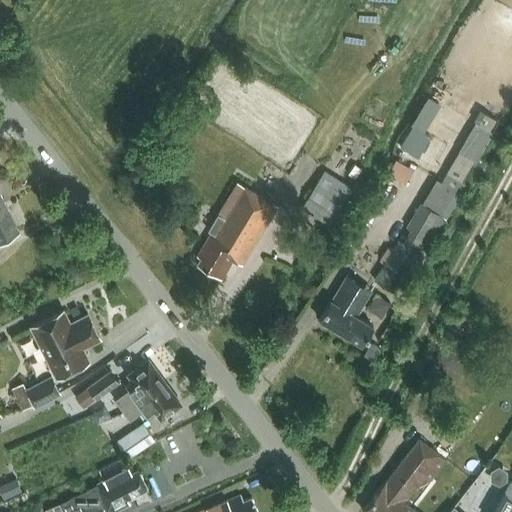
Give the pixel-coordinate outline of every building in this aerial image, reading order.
[(484,112),(477,123),(490,130),(496,119),(484,112)] [(416,116),(411,125),(413,126),(419,130),(424,132),(429,124),(416,116)] [(430,136),(424,132),(419,130),(413,126),(400,147),(417,158),(430,136)] [(474,159),(459,151),(447,172),(442,180),(441,180),(426,205),(422,202),(408,226),(412,228),(405,241),(400,238),(376,278),(406,296),(430,257),(423,253),(445,216),(442,214),(457,189),(462,181),(474,159)] [(396,159),(387,173),(404,184),(413,170),(396,159)] [(327,173),(312,197),(338,213),(352,189),(327,173)] [(278,206),(237,181),(208,230),(211,231),(197,257),(200,258),(197,264),(221,279),(232,259),(242,265),(278,206)] [(0,239),(18,230),(7,208),(0,212),(0,239)] [(356,315),(368,295),(373,287),(348,272),(331,300),(330,299),(319,318),(363,345),(374,326),(356,315)] [(100,338),(88,313),(70,322),(63,309),(30,326),(56,377),(89,360),(82,347),(100,338)] [(115,399),(124,411),(164,381),(148,359),(128,374),(133,380),(126,385),(128,389),(115,399)] [(118,382),(110,371),(87,387),(95,398),(118,382)] [(51,376),(26,389),(23,382),(11,388),(22,409),(34,403),(34,405),(59,392),(51,376)] [(164,381),(124,411),(130,419),(143,409),(149,417),(156,412),(160,418),(180,403),(164,381)] [(95,398),(87,387),(76,396),(84,407),(95,398)] [(129,458),(155,440),(143,422),(117,440),(129,458)] [(401,500),(414,484),(417,486),(425,476),(430,480),(446,459),(418,438),(383,484),(383,483),(362,510),(364,511),(412,511),(415,509),(413,507),(412,509),(401,500)] [(127,498),(148,488),(138,469),(131,472),(128,468),(105,480),(60,502),(65,511),(113,511),(130,504),(127,498)] [(511,511),(511,481),(494,511),(463,511),(455,504),(448,511),(511,511)] [(256,511),(251,498),(243,501),(240,495),(199,511),(256,511)]
